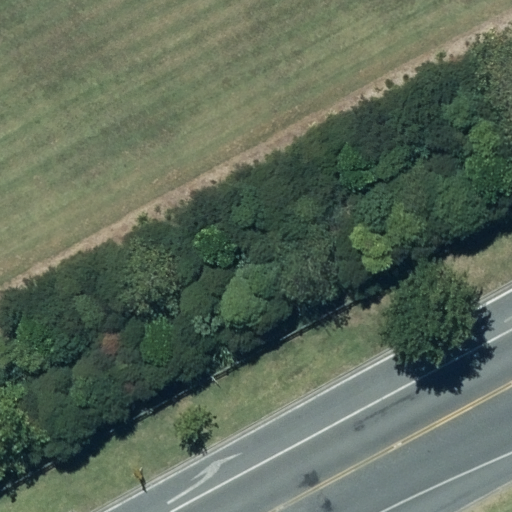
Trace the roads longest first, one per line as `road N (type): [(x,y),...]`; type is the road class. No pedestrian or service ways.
road 1 (primary): [(193,511),(269,451),(511,310)]
road 2 (primary): [(271,511),(511,383)]
